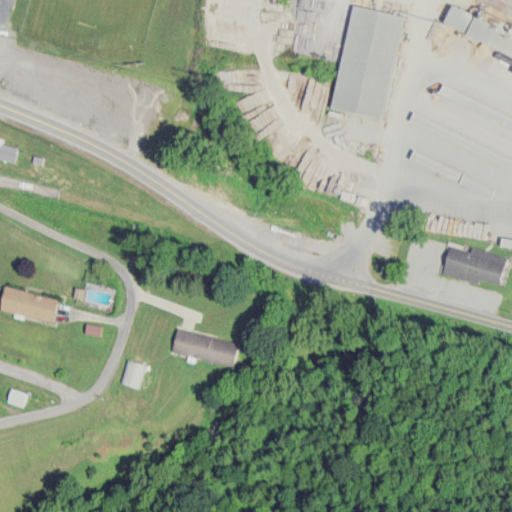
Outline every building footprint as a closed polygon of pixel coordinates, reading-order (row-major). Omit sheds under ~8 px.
[(330,106),(383,116),(402,13),(349,3),(330,106)] [(15,146),(0,142),(0,155),(12,159),(15,146)] [(499,283),(505,255),(447,243),(442,271),(499,283)] [(0,291),(0,308),(52,320),(57,296),(1,285),(0,291)] [(169,352),(230,365),(235,340),(174,327),(169,352)] [(138,385),(141,363),(125,361),(122,383),(138,385)] [(23,401),(22,389),(8,390),(9,402),(23,401)]
